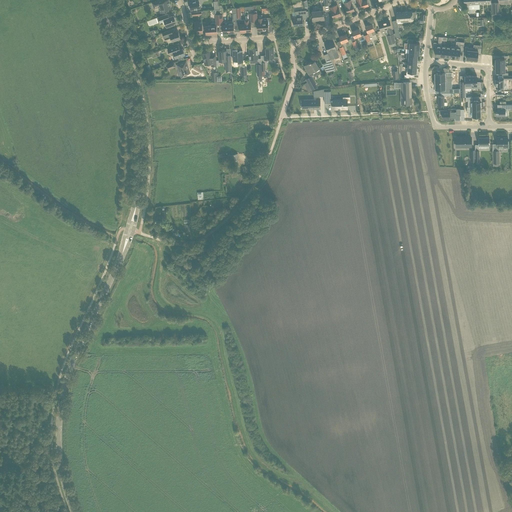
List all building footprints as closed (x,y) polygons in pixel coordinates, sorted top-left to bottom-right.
[(157,0),(152,2),(154,9),(159,7),(161,13),(169,10),(168,9),(171,8),(168,0),(167,0),(160,3),(159,0),(157,0)] [(191,0),(192,2),(189,2),(190,6),(189,6),(190,9),(191,10),(200,8),(199,3),(203,2),(203,1),(207,0),(206,0),(191,0)] [(342,0),(343,3),(344,2),(347,13),(354,10),(352,4),(350,0),(349,0),(347,1),(347,0),(342,0)] [(356,0),(357,2),(359,8),(369,5),(366,0),(363,1),(362,0),(356,0)] [(491,3),(490,0),(463,0),(464,5),(465,5),(465,10),(469,9),(469,13),(474,13),(476,13),(475,4),(491,3)] [(330,8),(331,13),(333,18),(341,15),(339,8),(338,9),(337,5),(330,8)] [(218,9),(219,24),(223,24),(223,25),(222,25),(223,33),(228,33),(228,21),(223,22),(222,9),(219,9),(218,9)] [(293,18),(293,26),(294,26),(294,25),(303,24),(303,25),(303,19),(307,19),(306,10),(292,12),(293,18)] [(312,12),(312,15),(313,20),(324,19),(323,10),(312,12)] [(416,20),(416,17),(415,12),(412,12),(412,11),(396,12),(396,17),(397,26),(397,25),(407,25),(407,21),(413,20),(416,20)] [(456,12),(447,14),(452,30),(455,29),(454,23),(459,21),(456,12)] [(176,21),(175,17),(174,17),(174,15),(169,17),(168,13),(158,17),(160,23),(164,21),(166,28),(175,25),(174,24),(176,23),(176,21)] [(447,14),(439,17),(441,26),(446,25),(448,31),(452,30),(447,14)] [(267,18),(262,18),(263,30),(268,29),(268,25),(272,25),(270,17),(267,17),(267,18)] [(393,34),(391,28),(389,21),(378,24),(380,31),(386,29),(388,35),(387,35),(389,44),(395,42),(394,36),(395,36),(395,33),(393,34)] [(202,25),(202,24),(198,24),(198,22),(194,22),(194,29),(196,29),(197,33),(203,32),(202,25)] [(365,26),(367,31),(367,33),(371,31),(373,35),(376,34),(374,30),(372,23),(365,26)] [(352,31),(354,36),(354,38),(358,36),(359,40),(364,38),(363,34),(361,35),(359,29),(352,31)] [(170,30),(162,32),(162,33),(163,36),(165,40),(171,38),(172,42),(176,40),(181,39),(178,31),(175,32),(171,33),(170,30)] [(350,45),(348,40),(346,34),(339,36),(341,43),(345,41),(347,46),(350,45)] [(409,43),(409,49),(419,50),(419,44),(413,43),(413,40),(407,40),(407,43),(409,43)] [(329,53),(323,55),(326,62),(322,64),(327,73),(335,70),(333,63),(330,64),(328,61),(332,60),(331,59),(332,59),(331,58),(334,57),(334,55),(338,54),(335,49),(336,48),(333,42),(329,43),(325,44),(328,52),(328,51),(329,53)] [(441,46),(442,44),(437,43),(437,42),(434,42),(433,48),(436,49),(435,56),(440,56),(441,46)] [(174,47),(167,49),(169,54),(170,53),(171,54),(172,55),(174,55),(175,59),(178,58),(183,56),(185,55),(184,53),(185,53),(185,52),(185,51),(184,51),(184,50),(183,50),(183,48),(180,50),(178,45),(174,47)] [(464,45),(460,45),(460,46),(456,45),(455,58),(459,58),(460,51),(463,52),(464,45)] [(473,49),(473,48),(468,47),(465,46),(464,53),(467,53),(466,59),(472,59),(473,49)] [(266,55),(264,55),(264,59),(270,59),(270,57),(274,57),(274,53),(275,53),(274,50),(273,50),(273,47),(265,48),(266,55)] [(249,55),(248,55),(248,59),(255,59),(256,63),(258,63),(258,58),(257,48),(249,49),(249,55)] [(478,50),(473,49),(472,59),(477,60),(478,54),(480,54),(481,48),(478,48),(478,50)] [(218,51),(219,56),(219,61),(225,61),(226,72),(232,72),(231,55),(227,55),(226,50),(225,50),(224,50),(222,50),(222,51),(218,51)] [(239,50),(232,50),(233,57),(233,61),(234,66),(240,66),(241,66),(243,66),(243,63),(243,56),(242,51),(239,51),(239,50)] [(204,58),(203,58),(205,65),(211,63),(211,66),(216,66),(216,55),(212,55),(212,56),(210,56),(209,51),(206,52),(205,52),(204,52),(203,52),(203,53),(204,58)] [(181,63),(177,64),(180,73),(182,72),(183,77),(185,76),(187,75),(186,74),(190,72),(186,61),(181,63)] [(311,62),(304,66),(309,75),(312,73),(313,75),(314,76),(321,72),(319,69),(317,65),(315,61),(314,61),(311,63),(311,62)] [(407,71),(406,75),(412,76),(413,72),(416,72),(416,67),(408,67),(407,71)] [(435,75),(434,75),(434,78),(435,78),(435,81),(446,81),(452,81),(452,77),(446,77),(446,73),(445,73),(435,73),(435,75)] [(465,82),(460,82),(460,88),(460,92),(460,97),(465,97),(466,97),(466,93),(465,93),(465,89),(465,88),(471,88),(471,75),(471,76),(466,76),(466,75),(465,75),(465,76),(465,82)] [(471,75),(471,88),(480,88),(480,81),(477,81),(477,75),(476,75),(471,76),(471,75)] [(495,82),(494,82),(494,86),(495,86),(495,87),(503,87),(503,82),(507,82),(507,79),(511,79),(511,75),(503,75),(503,79),(495,79),(495,82)] [(317,87),(311,76),(305,79),(307,82),(304,84),(308,92),(317,87)] [(446,81),(435,81),(435,89),(441,89),(441,93),(450,93),(460,92),(460,88),(449,88),(449,87),(446,87),(446,81)] [(410,82),(395,82),(395,87),(402,87),(402,97),(405,97),(405,98),(404,98),(404,101),(405,101),(405,103),(410,103),(410,82)] [(441,96),(438,96),(438,106),(444,106),(444,105),(447,105),(447,102),(444,102),(444,96),(450,96),(450,93),(441,93),(441,96)] [(506,94),(495,94),(496,101),(501,101),(501,104),(506,104),(506,101),(506,94)] [(333,105),(333,109),(348,108),(348,99),(330,100),(330,95),(324,95),(324,105),(333,105)] [(315,100),(303,100),(304,108),(313,108),(313,109),(319,109),(319,99),(315,99),(315,100)] [(497,112),(495,112),(495,116),(505,116),(505,109),(511,109),(511,110),(511,104),(502,105),(502,109),(497,109),(497,110),(497,112)] [(447,109),(438,110),(439,113),(442,113),(442,118),(449,118),(454,118),(454,112),(449,112),(449,111),(449,112),(447,112),(447,109)] [(480,109),(467,109),(467,112),(472,112),(472,116),(472,117),(472,116),(472,117),(476,117),(476,116),(481,116),(480,116),(480,109)] [(471,137),(456,137),(456,142),(459,142),(459,146),(471,146),(471,137)] [(478,146),(489,146),(489,137),(478,137),(478,146)] [(508,137),(496,137),(497,147),(508,147),(508,137)] [(237,153),(228,155),(228,159),(230,168),(232,168),(232,166),(237,165),(239,165),(238,157),(237,153)]
